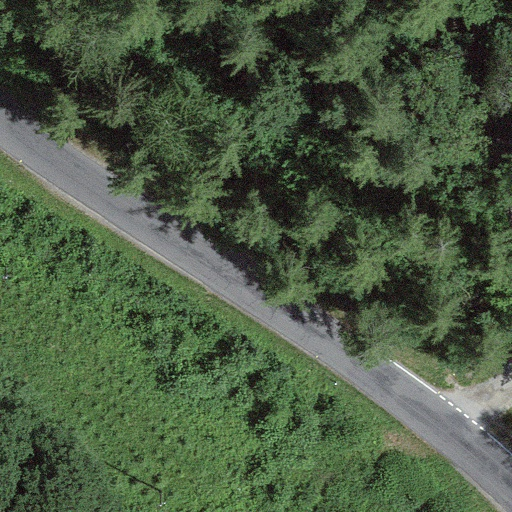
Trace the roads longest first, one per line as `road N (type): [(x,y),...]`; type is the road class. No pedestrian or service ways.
road 1 (tertiary): [(511,490),(388,382),(0,118)]
road 2 (track): [(511,145),(460,0)]
